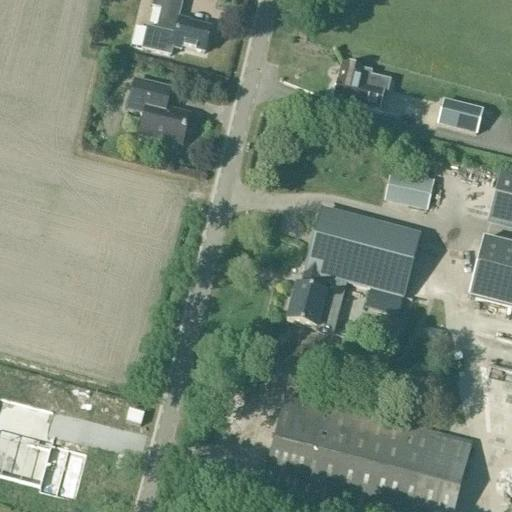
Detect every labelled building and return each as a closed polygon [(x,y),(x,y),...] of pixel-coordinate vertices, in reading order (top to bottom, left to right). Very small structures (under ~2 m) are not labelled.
[(144,31),(139,52),(168,59),(170,50),(181,53),(181,50),(203,56),(209,31),(189,26),(190,24),(177,21),(179,13),(182,0),(180,0),(153,0),(152,7),(151,9),(161,11),(155,34),(144,31)] [(332,101),(378,112),(382,95),(386,96),(390,83),(370,78),(371,74),(341,67),(337,83),(336,83),(332,101)] [(167,91),(134,83),(127,113),(143,117),(138,138),(180,148),(188,117),(162,111),(167,91)] [(437,127),(475,137),(481,114),(443,104),(437,127)] [(426,213),(432,185),(391,176),(384,204),(426,213)] [(486,223),(511,229),(511,179),(497,176),(486,223)] [(420,236),(323,211),(318,228),(316,228),(299,291),(295,289),(285,324),(332,338),(346,287),(369,293),(365,310),(399,319),(420,236)] [(466,300),(511,311),(511,249),(481,242),(466,300)] [(443,345),(445,332),(431,329),(428,341),(443,345)] [(453,511),(470,448),(284,400),(260,495),(324,511),(453,511)] [(0,485),(37,495),(36,500),(74,510),(87,461),(49,451),(47,456),(28,451),(18,488),(1,484),(5,470),(0,469),(0,485)]
